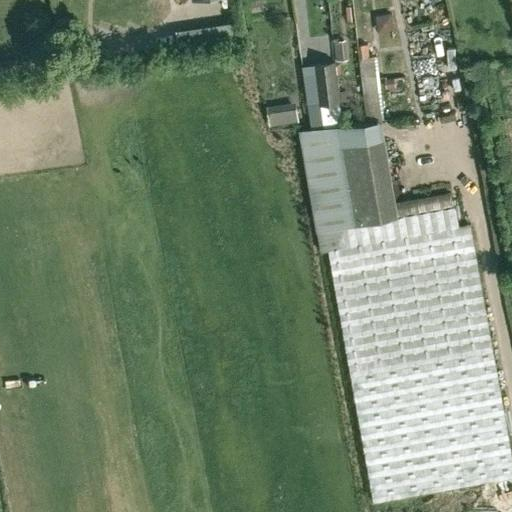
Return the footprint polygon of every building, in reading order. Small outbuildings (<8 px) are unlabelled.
[(391,15),(378,14),(378,27),(390,27),(391,15)] [(177,51),(232,41),(228,19),(173,29),(177,51)] [(345,39),(334,40),(336,59),(347,58),(345,39)] [(434,55),(411,60),(415,78),(437,74),(434,55)] [(380,111),(374,56),(359,58),(368,119),(375,118),(375,112),(380,111)] [(315,62),(320,103),(340,101),(335,60),(315,62)] [(395,77),(386,78),(387,87),(396,86),(395,77)] [(265,109),(266,123),(297,121),(296,106),(265,109)] [(511,475),(511,456),(470,223),(457,225),(454,207),(395,217),(379,120),(299,129),(316,229),(339,226),(343,246),(328,249),(376,500),(511,475)]
